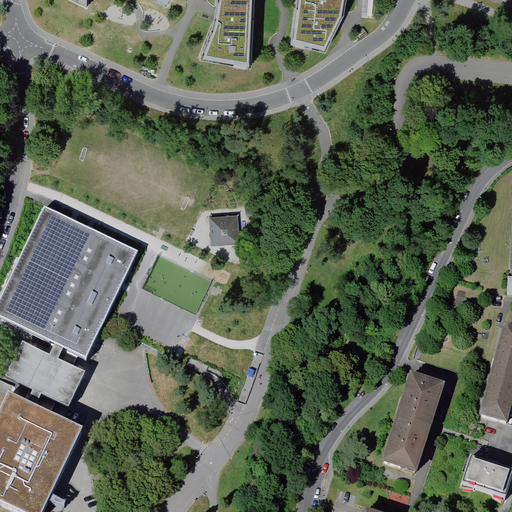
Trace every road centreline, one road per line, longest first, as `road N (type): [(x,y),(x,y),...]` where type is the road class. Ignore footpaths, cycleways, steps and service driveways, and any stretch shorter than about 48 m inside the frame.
road 1 (residential): [(18,34),(152,95),(238,109),(299,91),(383,34),(403,0)]
road 2 (residential): [(511,159),(482,183),(398,359),(326,450),(307,511)]
road 3 (residential): [(18,34),(16,165),(0,229)]
